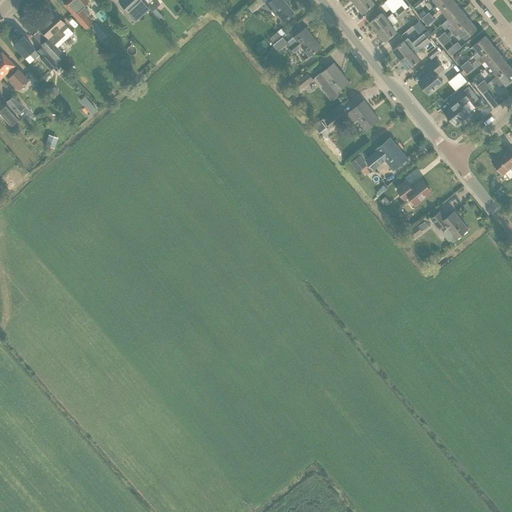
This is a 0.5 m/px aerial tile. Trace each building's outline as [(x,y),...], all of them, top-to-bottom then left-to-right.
[(84,27),(91,22),(85,16),(90,12),(83,5),(87,1),(86,0),(68,0),(69,1),(70,0),(77,7),(71,13),(84,27)] [(139,1),(138,0),(122,0),(119,3),(127,12),(139,1)] [(157,0),(142,0),(145,3),(152,10),(160,3),(157,0)] [(264,2),(264,1),(263,0),(255,0),(248,6),(252,12),(264,2)] [(265,0),(264,1),(264,2),(275,15),(277,14),(282,21),(293,12),(283,0),(265,0)] [(358,0),(355,3),(362,12),(374,3),(371,0),(358,0)] [(436,12),(441,8),(450,0),(433,0),(438,5),(433,8),(436,12)] [(460,8),(453,0),(450,0),(441,8),(449,18),(460,8)] [(370,21),(377,31),(404,9),(401,5),(386,18),(381,12),(370,21)] [(188,14),(186,11),(183,8),(177,13),(180,16),(182,19),(188,14)] [(468,18),(460,8),(449,18),(453,23),(448,27),(452,32),(468,18)] [(408,13),(404,9),(377,31),(385,40),(397,31),(392,25),(408,13)] [(424,22),(432,16),(429,12),(421,18),(424,22)] [(67,26),(55,13),(31,35),(65,70),(73,63),(54,43),(64,33),(62,31),(67,26)] [(432,16),(424,22),(427,25),(435,19),(432,16)] [(468,18),(452,32),(455,35),(460,31),(465,38),(477,28),(468,18)] [(106,35),(94,21),(86,28),(99,42),(106,35)] [(309,56),(321,46),(305,27),(294,36),(297,40),(290,46),(294,52),(301,46),(309,56)] [(440,41),(448,35),(445,31),(437,37),(440,41)] [(392,49),(400,59),(427,37),(424,33),(409,46),(404,40),(392,49)] [(33,58),(38,54),(32,48),(33,47),(22,35),(13,44),(24,56),(28,52),(33,58)] [(448,35),(440,41),(443,45),(451,39),(448,35)] [(477,59),(481,55),(493,45),(485,35),(473,45),(478,51),(473,55),(477,59)] [(288,43),(282,36),(273,44),(278,51),(288,43)] [(430,41),(427,37),(400,59),(408,68),(419,59),(415,53),(430,41)] [(481,55),(489,65),(501,55),(493,45),(481,55)] [(50,56),(41,46),(37,50),(46,59),(50,56)] [(440,51),(435,46),(427,53),(431,58),(440,51)] [(27,79),(17,68),(14,65),(1,51),(0,52),(0,78),(4,74),(18,88),(27,79)] [(429,72),(419,81),(429,93),(442,82),(436,74),(443,68),(445,70),(452,65),(442,52),(425,66),(429,72)] [(489,65),(497,74),(509,65),(501,55),(489,65)] [(464,70),(471,64),(468,60),(461,66),(464,70)] [(317,75),(315,77),(321,85),(321,88),(330,99),(332,99),(337,96),(337,93),(336,91),(349,81),(334,62),(317,75)] [(471,64),(464,70),(467,73),(474,67),(471,64)] [(511,79),(511,68),(509,65),(497,74),(506,84),(511,79)] [(314,79),(308,72),(294,82),(300,90),(314,79)] [(480,89),(487,83),(484,79),(477,85),(480,89)] [(487,83),(480,89),(483,93),(490,87),(487,83)] [(469,86),(463,91),(469,99),(473,104),(479,99),(469,86)] [(462,105),(469,99),(463,91),(461,89),(451,97),(455,103),(445,111),(455,124),(468,113),(462,105)] [(24,107),(13,95),(6,101),(17,113),(24,107)] [(366,129),(379,118),(364,100),(347,113),(354,121),(357,118),(366,129)] [(19,117),(6,102),(0,107),(0,113),(10,125),(19,117)] [(345,116),(338,109),(324,120),(330,128),(345,116)] [(50,143),(60,145),(63,134),(52,132),(50,143)] [(393,168),(406,157),(391,138),(377,149),(377,150),(366,159),(373,169),(385,159),(393,168)] [(511,150),(508,146),(492,160),(503,173),(511,165),(511,150)] [(415,178),(422,170),(416,165),(410,173),(415,178)] [(416,204),(432,191),(422,179),(412,187),(407,181),(397,189),(405,199),(409,196),(416,204)] [(384,206),(389,202),(385,197),(380,202),(384,206)] [(453,240),(468,228),(454,211),(445,218),(440,211),(431,218),(439,228),(445,224),(447,227),(444,230),(443,234),(448,240),(453,240)] [(423,232),(418,224),(405,233),(411,241),(423,232)]
